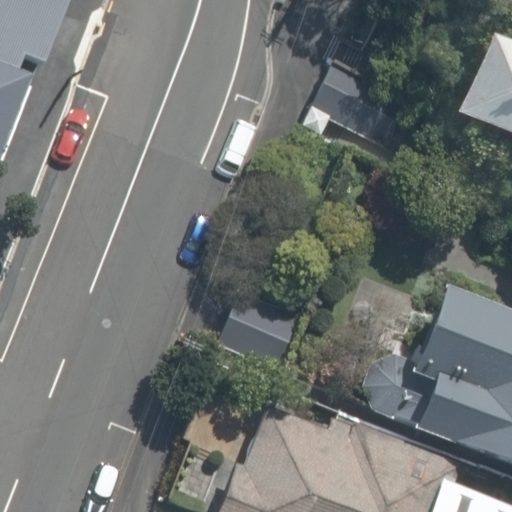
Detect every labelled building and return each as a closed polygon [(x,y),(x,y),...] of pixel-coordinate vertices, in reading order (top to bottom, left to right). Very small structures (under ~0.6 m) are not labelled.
[(0,0),(0,124),(50,0),(0,0)] [(511,36),(486,110),(511,118),(511,36)] [(429,84),(343,54),(325,100),(403,134),(429,84)] [(511,319),(447,293),(401,377),(374,391),(376,415),(392,424),(511,473),(511,319)] [(314,337),(249,311),(230,360),(295,386),(314,337)] [(335,445),(273,418),(233,511),(505,511),(460,497),(468,477),(344,423),(335,445)] [(218,511),(238,458),(186,439),(158,511),(218,511)]
